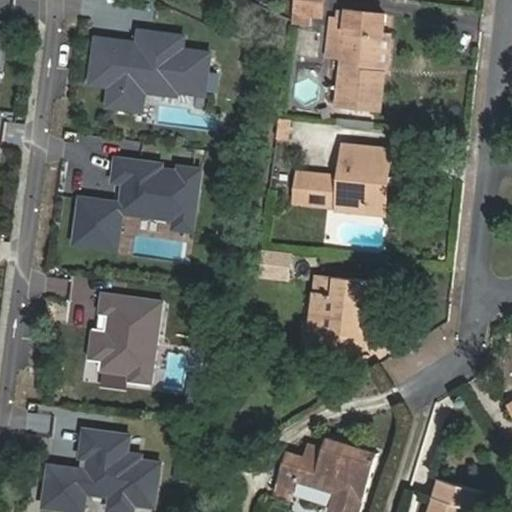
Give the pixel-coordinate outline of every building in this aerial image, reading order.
[(295,0),(294,10),(321,13),(323,0),(295,0)] [(343,58),(338,88),(336,104),(381,110),(392,36),(347,29),(348,19),(334,17),(328,55),(330,56),(343,58)] [(119,40),(97,37),(91,83),(111,86),(145,90),(177,94),(177,90),(205,94),(211,53),(183,49),(184,36),(141,31),(139,48),(118,45),(119,40)] [(325,86),(338,88),(343,58),(330,56),(325,86)] [(142,110),(145,90),(111,86),(109,105),(142,110)] [(383,180),(391,180),(395,148),(345,143),(342,175),(316,172),(312,205),(338,208),(339,200),(380,205),(383,180)] [(162,164),(117,158),(114,180),(125,182),(122,203),(81,198),(75,242),(118,248),(123,212),(175,219),(177,219),(178,210),(196,213),(201,170),(180,167),(180,172),(162,169),(162,164)] [(387,213),(391,180),(383,180),(380,205),(339,200),(338,208),(387,213)] [(177,219),(175,219),(174,227),(193,229),(196,213),(178,210),(177,219)] [(263,248),(257,276),(288,282),(294,253),(263,248)] [(331,333),(329,349),(363,353),(370,295),(380,297),(382,283),(319,274),(311,330),(331,333)] [(129,382),(151,385),(162,301),(103,293),(100,314),(107,315),(105,329),(98,328),(94,327),(89,359),(100,361),(99,369),(130,373),(129,382)] [(107,315),(100,314),(98,328),(105,329),(107,315)] [(309,346),(329,349),(331,333),(311,330),(309,346)] [(129,435),(85,429),(81,456),(89,457),(88,470),(50,465),(45,504),(83,509),(86,491),(111,494),(134,497),(133,502),(134,502),(155,505),(160,463),(140,460),(141,455),(127,453),(129,435)] [(305,458),(306,455),(288,450),(277,486),(295,491),(299,479),(335,491),(329,509),(338,511),(359,511),(364,499),(380,450),(330,435),(327,447),(322,463),(305,458)] [(310,442),(306,455),(305,458),(322,463),(327,447),(310,442)] [(468,511),(471,504),(476,506),(481,491),(441,479),(431,511),(468,511)] [(134,497),(111,494),(109,508),(133,511),(134,502),(133,502),(134,497)]
